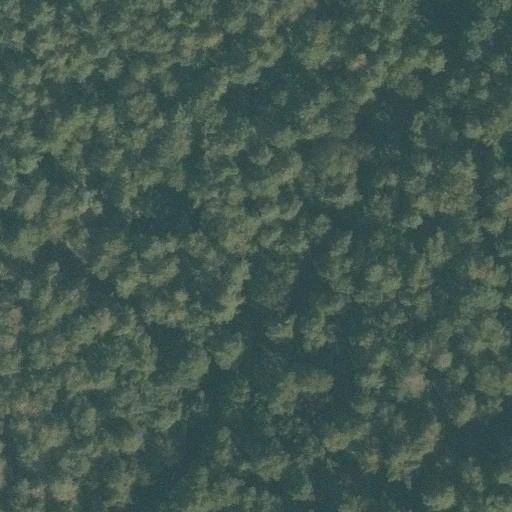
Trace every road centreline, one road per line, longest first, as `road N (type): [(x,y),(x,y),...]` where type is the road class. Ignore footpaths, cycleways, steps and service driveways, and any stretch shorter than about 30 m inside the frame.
road 1 (track): [(129,511),(437,78),(468,0)]
road 2 (track): [(511,394),(277,511)]
